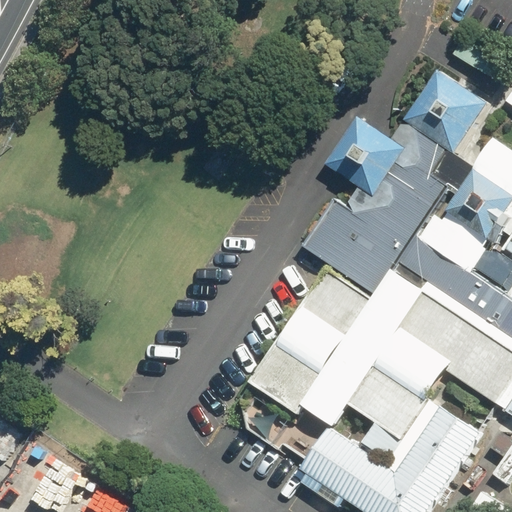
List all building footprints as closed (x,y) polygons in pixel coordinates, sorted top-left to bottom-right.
[(452,186),(463,194),(453,209),(443,203),(400,267),(432,288),(511,341),(511,152),(497,143),(480,168),(462,156),(497,105),(447,72),(410,125),(467,165),(452,186)] [(467,165),(410,125),(317,258),(326,264),(374,298),(452,186),(467,165)] [(257,378),(338,433),(401,474),(446,407),(461,385),(511,418),(511,341),(432,288),(423,300),(390,278),(373,303),(328,272),(257,378)] [(317,464),(302,487),(339,511),(439,511),(490,437),(446,407),(401,474),(338,433),(317,464)] [(511,483),(511,449),(494,475),(510,486),(511,483)]
